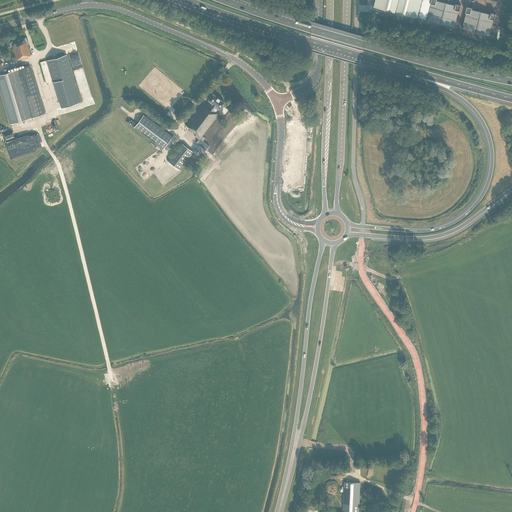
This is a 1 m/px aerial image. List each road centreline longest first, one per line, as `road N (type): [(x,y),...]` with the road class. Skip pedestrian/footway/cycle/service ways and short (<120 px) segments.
road 1 (motorway): [(511,82),(221,0)]
road 2 (unclassified): [(412,511),(424,430),(420,377),(360,268),(361,235)]
road 3 (motorway): [(415,72),(477,114),(492,156),(486,187),(471,209),(441,228),(362,226)]
road 4 (trunk): [(322,240),(286,481)]
road 5 (trunk): [(286,481),(334,243)]
road 6 (motorway): [(185,0),(415,72)]
road 7 (unclassified): [(362,226),(353,170),(357,0)]
road 8 (tertiary): [(87,5),(115,8),(233,59),(276,102)]
road 9 (trunk): [(328,0),(323,216)]
road 10 (trunk): [(338,214),(345,0)]
road 11 (motorway): [(361,235),(442,235),(511,190)]
road 12 (track): [(371,288),(511,224)]
road 13 (tertiary): [(276,102),(278,206),(298,224)]
road 14 (unclassified): [(276,102),(317,75),(319,0)]
